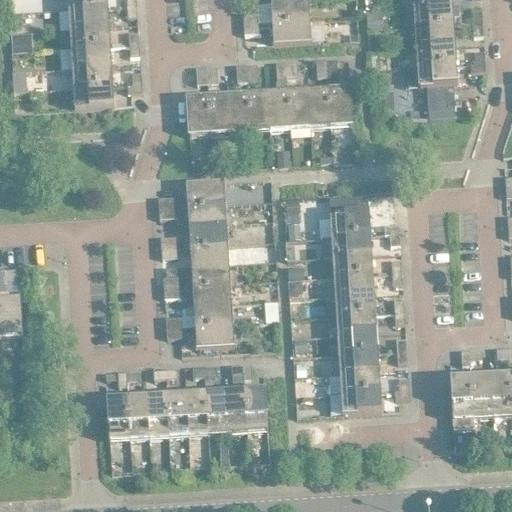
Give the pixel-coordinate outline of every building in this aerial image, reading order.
[(71,0),(73,13),(111,10),(110,0),(71,0)] [(129,0),(130,9),(140,9),(139,0),(129,0)] [(416,0),(417,11),(455,8),(454,0),(416,0)] [(275,5),(276,25),(313,23),(312,3),(275,5)] [(417,11),(418,30),(457,28),(456,19),(462,19),(461,8),(455,8),(417,11)] [(140,9),(130,9),(131,21),(141,20),(140,9)] [(73,13),(74,32),(112,30),(111,10),(73,13)] [(386,14),(369,15),(370,32),(386,31),(386,14)] [(475,15),(476,27),(486,26),(485,14),(475,15)] [(246,17),(247,27),(263,26),(263,16),(246,17)] [(313,23),(276,25),(277,45),(276,45),(276,46),(316,44),(316,43),(314,43),(313,23)] [(263,26),(247,27),(248,37),(264,36),(263,26)] [(486,26),(476,27),(477,39),(486,38),(486,26)] [(418,30),(419,50),(458,48),(457,28),(418,30)] [(74,32),(75,51),(113,49),(112,30),(74,32)] [(35,35),(15,36),(16,55),(36,54),(35,35)] [(132,36),(133,48),(142,47),(142,35),(132,36)] [(142,47),(133,48),(133,60),(143,59),(142,47)] [(419,50),(421,70),(459,67),(458,48),(419,50)] [(75,51),(76,71),(114,69),(113,49),(75,51)] [(477,54),(478,66),(488,66),(487,54),(477,54)] [(330,63),(331,79),(331,92),(342,91),(340,62),(330,63)] [(320,80),(331,79),(330,63),(319,64),(320,80)] [(279,66),(281,95),(291,94),(291,82),(290,65),(279,66)] [(300,65),(290,65),(291,82),(301,81),(300,65)] [(478,66),(473,66),(474,75),(488,74),(488,66),(478,66)] [(260,67),(250,68),(251,84),(261,84),(260,67)] [(432,115),(458,113),(457,88),(460,88),(459,67),(421,70),(410,70),(411,91),(421,90),(430,90),(432,115)] [(251,84),(250,68),(239,69),(240,85),(251,84)] [(76,71),(77,91),(116,88),(114,69),(76,71)] [(211,87),(210,70),(199,71),(200,87),(211,87)] [(220,70),(210,70),(211,87),(221,86),(220,70)] [(134,75),(135,87),(145,87),(144,75),(134,75)] [(30,86),(16,88),(17,94),(31,94),(30,86)] [(135,87),(130,87),(131,96),(145,95),(145,87),(135,87)] [(116,88),(77,91),(78,110),(78,111),(117,109),(116,88)] [(342,91),(331,92),(334,129),(353,128),(353,129),(355,129),(352,90),(342,91)] [(331,92),(311,93),(314,130),(334,129),(331,92)] [(311,93),(291,94),(294,132),(314,130),(311,93)] [(281,95),(271,95),(274,133),(294,132),(291,94),(281,95)] [(271,95),(251,97),(254,134),(274,133),(271,95)] [(251,97),(231,98),(234,135),(254,134),(251,97)] [(231,98),(212,99),(214,137),(234,135),(231,98)] [(396,98),(380,99),(381,119),(397,119),(396,98)] [(214,137),(212,99),(191,100),(193,139),(194,139),(194,138),(214,137)] [(458,113),(432,115),(432,121),(458,119),(458,113)] [(293,153),(280,153),(281,170),(294,169),(293,153)] [(215,161),(204,161),(205,174),(215,174),(215,161)] [(191,209),(228,207),(227,188),(228,187),(228,186),(188,188),(188,190),(190,190),(191,209)] [(334,221),(336,240),(373,238),(372,217),(371,217),(370,199),(332,201),(334,220),(334,221)] [(161,201),(162,211),(178,210),(178,200),(161,201)] [(302,201),(289,202),(290,217),(302,216),(303,216),(302,201)] [(192,229),(230,227),(228,207),(191,209),(192,229)] [(178,210),(162,211),(163,222),(179,221),(178,210)] [(302,216),(290,217),(290,227),(303,226),(302,216)] [(303,226),(290,227),(292,243),(305,242),(303,226)] [(194,249),(231,247),(230,227),(192,229),(194,249)] [(388,237),(393,237),(403,236),(402,228),(387,229),(388,237)] [(393,237),(394,249),(403,248),(403,236),(393,237)] [(336,240),(337,260),(375,258),(373,238),(336,240)] [(164,241),(165,251),(181,250),(180,240),(164,241)] [(195,269),(232,267),(231,247),(194,249),(195,269)] [(181,250),(165,251),(165,262),(182,260),(181,250)] [(337,260),(338,280),(376,277),(375,258),(337,260)] [(395,264),(395,276),(405,275),(404,263),(395,264)] [(196,289),(233,287),(232,267),(195,269),(196,289)] [(307,270),(291,271),(291,282),(307,281),(307,270)] [(9,284),(23,284),(22,271),(8,272),(9,284)] [(405,275),(395,276),(396,288),(406,287),(405,275)] [(338,280),(339,299),(377,297),(376,277),(338,280)] [(166,281),(167,291),(183,290),(183,280),(166,281)] [(306,283),(292,284),(292,296),(302,295),(306,289),(306,283)] [(196,289),(197,309),(235,307),(233,287),(196,289)] [(183,290),(167,291),(168,301),(184,300),(183,290)] [(339,299),(341,319),(378,316),(377,297),(339,299)] [(23,302),(0,303),(0,339),(0,338),(0,337),(25,336),(25,338),(26,338),(24,300),(23,300),(23,302)] [(397,303),(398,315),(408,315),(407,303),(397,303)] [(283,305),(269,305),(269,325),(284,324),(283,305)] [(198,319),(199,329),(236,327),(235,307),(197,309),(198,319)] [(408,315),(398,315),(399,327),(408,327),(408,315)] [(341,319),(342,338),(380,336),(378,316),(341,319)] [(198,319),(185,320),(186,330),(199,329),(198,319)] [(169,321),(170,331),(186,330),(185,320),(169,321)] [(236,327),(199,329),(200,349),(198,349),(199,351),(239,348),(239,346),(237,347),(236,327)] [(186,330),(170,331),(170,341),(187,340),(186,330)] [(342,338),(343,358),(381,355),(380,336),(342,338)] [(310,342),(297,342),(298,355),(311,354),(310,342)] [(400,342),(400,354),(410,354),(409,342),(400,342)] [(511,360),(511,356),(511,351),(500,352),(501,362),(511,360)] [(485,353),(473,354),(473,363),(485,363),(485,353)] [(410,354),(400,354),(401,366),(411,366),(410,354)] [(473,363),(473,354),(464,354),(465,369),(474,368),(473,363)] [(343,358),(344,378),(382,375),(381,355),(343,358)] [(309,365),(300,366),(300,379),(310,378),(309,365)] [(247,377),(248,382),(256,382),(255,367),(247,368),(247,377)] [(235,378),(247,377),(247,368),(235,368),(235,378)] [(220,369),(208,370),(208,380),(220,379),(220,369)] [(208,380),(208,370),(196,371),(196,380),(208,380)] [(169,382),(168,372),(156,373),(157,383),(169,382)] [(180,372),(168,372),(169,382),(181,381),(180,372)] [(141,374),(129,375),(130,384),(142,384),(141,374)] [(130,384),(129,375),(121,375),(122,390),(130,389),(130,384)] [(344,378),(346,397),(383,395),(382,375),(344,378)] [(511,380),(494,382),(496,420),(511,418),(511,380)] [(402,382),(403,393),(403,394),(412,393),(412,381),(402,382)] [(494,382),(474,383),(477,421),(496,420),(494,382)] [(477,431),(477,421),(474,383),(454,384),(457,433),(477,431)] [(403,394),(403,393),(398,394),(398,402),(413,401),(412,393),(403,394)] [(383,395),(346,397),(347,416),(346,416),(346,418),(385,415),(383,395)] [(269,396),(249,397),(251,435),(270,434),(271,434),(269,396)] [(249,397),(229,398),(231,436),(251,435),(249,397)] [(229,398),(209,399),(212,437),(231,436),(229,398)] [(209,399),(190,400),(192,438),(212,437),(209,399)] [(190,400),(170,401),(172,440),(192,438),(190,400)] [(170,401),(151,403),(153,441),(172,440),(170,401)] [(151,403),(131,404),(133,442),(153,441),(151,403)] [(133,442),(131,404),(110,405),(113,444),(114,444),(114,443),(133,442)] [(232,449),(223,449),(224,469),(232,469),(232,449)] [(165,464),(156,464),(156,473),(165,473),(165,464)]
